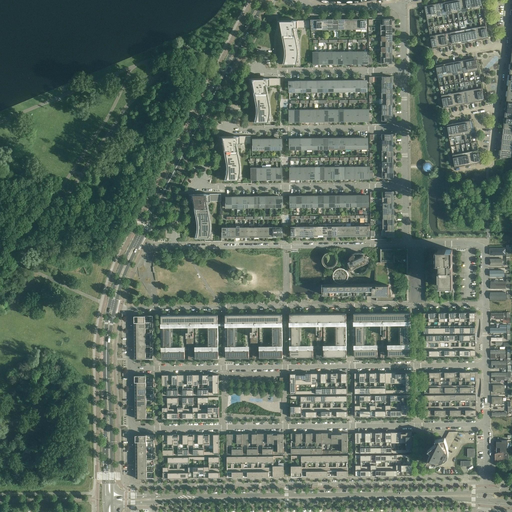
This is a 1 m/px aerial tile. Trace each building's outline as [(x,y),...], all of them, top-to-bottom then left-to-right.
[(451,1),(450,1),(454,23),(459,22),(455,0),(451,1)] [(456,0),(455,0),(459,22),(464,21),(460,0),(456,0)] [(460,0),(464,21),(469,20),(465,0),(460,0)] [(465,0),(469,20),(474,19),(470,0),(465,0)] [(470,0),(474,19),(479,18),(475,0),(470,0)] [(475,0),(479,18),(484,17),(481,0),(475,0)] [(446,2),(445,2),(449,23),(454,23),(450,1),(446,2)] [(441,3),(440,3),(444,24),(449,23),(445,2),(441,3)] [(436,4),(435,4),(439,25),(444,24),(440,3),(436,4)] [(431,5),(430,5),(434,26),(439,25),(435,4),(431,5)] [(426,6),(425,6),(429,27),(434,26),(430,5),(426,6)] [(479,18),(483,39),(484,39),(488,38),(486,27),(484,17),(479,18)] [(479,40),(483,39),(479,18),(474,19),(478,40),(479,40)] [(474,41),(478,40),(474,19),(469,20),(473,41),(474,41)] [(298,47),(294,28),(310,28),(310,24),(310,20),(279,21),(280,21),(284,47),(285,49),(285,50),(285,51),(285,53),(285,54),(285,55),(285,56),(285,57),(285,59),(284,61),(284,62),(283,63),(283,65),(297,64),(297,63),(297,62),(298,61),(298,60),(298,58),(298,57),(298,55),(299,54),(299,53),(299,52),(298,50),(298,48),(298,47)] [(469,42),(473,41),(469,20),(464,21),(468,42),(469,42)] [(464,43),(468,42),(464,21),(459,22),(463,43),(464,43)] [(459,44),(463,43),(459,22),(454,23),(458,44),(459,44)] [(449,46),(449,45),(453,45),(449,23),(444,24),(448,46),(449,46)] [(454,45),(458,44),(454,23),(449,23),(453,45),(454,45)] [(444,47),(444,46),(448,46),(444,24),(439,25),(443,47),(444,47)] [(439,47),(443,47),(439,25),(434,26),(438,48),(439,47)] [(434,48),(438,48),(434,26),(429,27),(433,49),(434,48)] [(472,59),(472,58),(471,59),(475,80),(480,79),(477,60),(476,58),(472,59)] [(467,60),(467,59),(466,60),(470,81),(475,80),(471,59),(467,60)] [(462,60),(461,61),(465,82),(470,81),(466,60),(462,60)] [(457,61),(456,62),(460,83),(465,82),(461,61),(457,61)] [(447,63),(446,63),(450,85),(455,84),(451,62),(451,63),(447,63)] [(452,62),(451,62),(455,84),(460,83),(456,62),(452,62)] [(442,64),(441,64),(445,86),(450,85),(446,63),(446,64),(442,64)] [(437,65),(436,65),(440,87),(445,86),(441,64),(441,65),(437,65)] [(268,105),(265,86),(280,86),(280,78),(250,78),(250,79),(255,105),(255,106),(255,107),(255,108),(255,111),(255,112),(255,114),(255,116),(255,117),(255,118),(254,119),(254,120),(254,122),(253,122),(267,122),(267,121),(268,119),(268,118),(269,116),(269,114),(269,113),(269,112),(269,111),(269,109),(269,108),(269,106),(268,105)] [(475,80),(479,101),(480,101),(484,100),(480,79),(475,80)] [(475,102),(479,101),(479,102),(479,101),(475,80),(470,81),(474,102),(475,102)] [(470,103),(474,102),(474,103),(474,102),(470,81),(465,82),(469,103),(470,103)] [(465,104),(469,103),(465,82),(460,83),(464,104),(465,104)] [(460,105),(464,104),(460,83),(455,84),(459,105),(460,105)] [(455,106),(459,105),(455,84),(450,85),(454,106),(455,106)] [(450,107),(454,106),(450,85),(445,86),(449,107),(450,107)] [(445,108),(449,107),(445,86),(440,87),(444,108),(445,108)] [(469,121),(468,121),(467,121),(471,142),(476,141),(473,121),(472,120),(469,121)] [(463,122),(462,122),(466,143),(471,142),(467,121),(463,122)] [(458,123),(457,123),(461,144),(466,143),(462,122),(458,123)] [(453,124),(453,123),(452,124),(456,145),(461,144),(457,123),(453,124)] [(448,125),(448,124),(447,125),(451,146),(456,145),(452,124),(448,125)] [(239,163),(235,144),(250,144),(250,136),(220,136),(220,137),(225,163),(225,164),(226,166),(226,168),(226,169),(226,171),(225,173),(225,174),(225,176),(224,178),(224,180),(237,180),(238,179),(238,178),(238,177),(239,175),(239,174),(239,172),(239,171),(239,170),(239,169),(239,167),(239,166),(239,165),(239,163)] [(471,142),(475,164),(476,163),(480,163),(476,141),(471,142)] [(471,164),(475,164),(471,142),(466,143),(470,165),(471,164)] [(466,165),(470,165),(466,143),(461,144),(465,166),(466,165)] [(461,166),(465,166),(461,144),(456,145),(460,167),(461,166)] [(456,167),(460,166),(460,167),(456,145),(451,146),(455,168),(456,167)] [(511,157),(511,151),(501,150),(500,153),(500,159),(511,157)] [(209,221),(206,201),(221,201),(221,194),(191,194),(192,203),(196,220),(196,222),(196,223),(196,225),(196,227),(196,228),(196,229),(196,231),(196,232),(195,233),(195,234),(195,236),(194,237),(194,238),(208,238),(208,236),(208,235),(209,234),(209,233),(209,232),(209,230),(210,229),(210,227),(210,226),(210,225),(210,224),(209,223),(209,222),(209,221)] [(453,288),(452,265),(452,249),(439,249),(439,248),(426,248),(426,249),(426,272),(426,302),(454,301),(454,288),(453,288)] [(408,302),(408,249),(380,249),(380,262),(376,262),(376,285),(324,285),(324,295),(377,294),(377,301),(395,301),(395,302),(408,302)] [(337,257),(337,256),(336,255),(336,254),(335,254),(334,253),(333,253),(332,252),(331,252),(330,252),(329,252),(328,252),(327,253),(326,253),(325,254),(324,255),(323,256),(323,257),(322,258),(322,259),(322,260),(322,261),(322,262),(323,262),(323,263),(323,264),(324,264),(324,265),(325,266),(326,267),(327,267),(328,267),(329,268),(330,268),(331,268),(332,268),(333,267),(334,267),(335,266),(336,265),(337,264),(337,263),(337,262),(338,262),(338,261),(338,260),(338,259),(338,258),(337,257)] [(354,268),(368,262),(368,261),(368,260),(368,259),(367,259),(367,258),(366,257),(365,256),(364,255),(355,259),(349,262),(349,263),(349,264),(349,265),(349,266),(350,267),(350,268),(351,269),(351,270),(354,268)] [(345,269),(344,269),(343,268),(342,268),(341,268),(340,268),(339,268),(338,268),(337,269),(336,269),(336,270),(335,270),(334,271),(334,272),(333,273),(333,274),(333,275),(333,276),(333,277),(333,278),(333,279),(334,280),(335,281),(336,282),(337,283),(338,283),(339,283),(340,284),(341,284),(342,283),(343,283),(344,283),(345,282),(346,282),(346,281),(347,281),(347,280),(348,279),(348,278),(348,277),(349,276),(348,275),(348,274),(348,273),(348,272),(347,272),(347,271),(346,270),(345,269)] [(506,289),(506,282),(498,282),(498,280),(494,280),(494,282),(491,282),(491,289),(506,289)] [(475,335),(475,333),(475,312),(473,312),(472,312),(467,312),(462,312),(457,312),(452,312),(447,312),(446,312),(442,312),(441,312),(437,313),(437,312),(436,312),(436,313),(432,313),(432,312),(431,312),(431,313),(427,313),(427,312),(426,312),(426,313),(424,313),(424,336),(424,356),(427,356),(428,356),(432,356),(437,356),(441,356),(442,356),(447,356),(448,356),(452,356),(453,356),(457,356),(462,356),(463,356),(467,356),(468,356),(472,356),(472,355),(476,355),(475,335)] [(377,357),(377,345),(377,324),(379,324),(386,324),(388,324),(388,356),(411,356),(411,348),(411,323),(410,323),(410,321),(411,321),(410,313),(354,313),(354,322),(354,324),(354,357),(377,357)] [(249,358),(249,347),(249,325),(251,325),(257,325),(259,325),(260,358),(283,357),(283,347),(282,324),(282,323),(282,314),(279,314),(278,314),(275,314),(271,315),(271,314),(270,314),(270,315),(267,315),(267,314),(267,315),(264,315),(264,314),(263,314),(263,315),(260,315),(260,314),(259,314),(259,315),(256,315),(256,314),(256,315),(256,314),(253,314),(253,315),(252,315),(249,315),(248,315),(245,315),(242,315),(241,315),(237,315),(234,315),(233,315),(230,315),(226,315),(226,323),(226,325),(226,358),(249,358)] [(313,357),(313,346),(313,325),(315,325),(321,325),(323,325),(324,357),(347,357),(347,347),(346,324),(346,322),(346,314),(290,314),(290,323),(290,324),(290,357),(313,357)] [(153,359),(153,337),(153,315),(135,316),(135,322),(135,323),(135,328),(135,329),(135,335),(135,336),(135,341),(135,342),(135,347),(135,348),(135,353),(135,354),(135,359),(153,359)] [(185,358),(185,347),(184,326),(186,326),(193,326),(195,326),(196,358),(218,358),(218,348),(218,325),(218,323),(218,315),(161,315),(162,324),(162,326),(162,359),(185,358)] [(506,332),(506,324),(499,324),(499,328),(490,328),(490,333),(506,332)] [(505,358),(505,349),(491,349),(491,358),(496,358),(496,356),(500,356),(500,358),(505,358)] [(506,368),(506,360),(507,360),(507,358),(504,358),(504,360),(491,360),(491,365),(497,365),(497,368),(506,368)] [(476,392),(476,379),(476,372),(473,372),(473,371),(473,372),(468,372),(468,371),(468,372),(463,372),(463,371),(462,371),(462,372),(458,372),(458,371),(457,371),(457,372),(453,372),(453,371),(452,371),(452,372),(448,372),(447,372),(443,372),(442,372),(437,372),(432,372),(427,372),(424,372),(424,385),(424,393),(476,392)] [(411,390),(411,380),(411,372),(408,372),(407,372),(406,372),(403,372),(402,372),(399,372),(398,372),(393,373),(393,372),(392,372),(392,373),(389,373),(389,372),(388,372),(388,373),(383,373),(383,372),(383,373),(378,373),(378,372),(377,372),(377,373),(373,373),(373,372),(372,372),(372,373),(368,373),(368,372),(367,372),(367,373),(363,373),(363,372),(362,372),(362,373),(358,373),(358,372),(357,372),(357,373),(355,373),(355,394),(406,393),(406,390),(411,390)] [(506,376),(506,372),(491,372),(491,376),(495,376),(495,380),(497,380),(497,381),(500,381),(500,379),(505,379),(507,379),(507,376),(506,376)] [(347,394),(347,380),(347,373),(344,373),(339,373),(334,373),(329,373),(324,373),(323,373),(319,373),(318,373),(313,373),(309,373),(303,373),(302,373),(299,374),(299,373),(299,374),(296,374),(296,373),(296,374),(294,374),(294,373),(294,374),(290,374),(291,391),(296,391),(296,394),(347,394)] [(219,392),(219,382),(219,374),(215,374),(213,374),(210,374),(208,374),(206,374),(205,374),(201,375),(201,374),(200,374),(200,375),(195,375),(195,374),(194,374),(194,375),(193,375),(193,374),(193,375),(191,375),(191,374),(190,374),(190,375),(185,375),(185,374),(185,375),(180,375),(180,374),(179,374),(179,375),(178,375),(177,375),(175,375),(175,374),(175,375),(170,375),(170,374),(170,375),(167,375),(166,375),(166,374),(165,374),(165,375),(162,375),(162,386),(167,386),(167,393),(162,393),(162,396),(214,395),(214,392),(219,392)] [(154,418),(154,394),(153,375),(135,375),(135,382),(136,382),(136,383),(135,383),(135,388),(136,388),(136,389),(135,389),(135,394),(136,394),(136,395),(135,395),(135,400),(136,400),(136,401),(135,401),(135,406),(136,406),(136,407),(135,407),(136,412),(136,414),(136,419),(154,418)] [(504,385),(493,385),(493,392),(500,392),(500,393),(502,393),(502,392),(504,392),(504,385)] [(476,415),(476,397),(476,394),(424,395),(425,416),(428,415),(428,416),(428,415),(432,415),(432,416),(433,416),(433,415),(437,415),(437,416),(438,416),(438,415),(442,415),(442,416),(442,415),(448,415),(448,416),(448,415),(453,415),(453,416),(453,415),(457,415),(457,416),(458,416),(458,415),(463,415),(463,416),(463,415),(468,415),(468,416),(469,415),(472,415),(473,415),(476,415)] [(412,416),(411,405),(411,395),(355,396),(355,416),(358,416),(358,417),(359,417),(359,416),(363,416),(363,417),(363,416),(368,416),(368,417),(368,416),(373,416),(373,417),(374,416),(378,416),(383,416),(384,416),(389,416),(393,416),(394,416),(398,416),(399,416),(404,416),(405,416),(408,416),(412,416)] [(343,407),(343,403),(347,403),(347,396),(291,396),(291,417),(294,417),(295,417),(298,417),(303,417),(304,417),(309,417),(313,417),(314,417),(319,417),(324,417),(325,417),(324,417),(328,417),(329,417),(334,416),(334,417),(335,417),(335,416),(339,416),(339,417),(340,417),(340,416),(344,416),(344,417),(344,416),(347,416),(347,407),(343,407)] [(219,418),(219,407),(209,407),(209,400),(219,400),(219,397),(162,398),(162,401),(167,401),(167,407),(162,407),(162,418),(166,418),(166,419),(166,418),(168,418),(168,419),(168,418),(170,418),(170,419),(171,419),(171,418),(175,418),(175,419),(176,419),(176,418),(181,418),(181,419),(181,418),(183,418),(183,419),(183,418),(185,418),(186,418),(191,418),(196,418),(197,418),(198,418),(199,418),(201,418),(206,418),(212,418),(215,418),(216,418),(219,418)] [(348,450),(348,441),(348,433),(344,433),(344,432),(344,433),(342,433),(342,432),(342,433),(339,433),(339,432),(339,433),(335,433),(335,432),(335,433),(329,433),(329,432),(329,433),(325,433),(325,432),(325,433),(320,433),(320,432),(319,432),(319,433),(314,433),(309,433),(304,433),(299,433),(294,433),(293,433),(291,433),(291,454),(343,453),(343,450),(348,450)] [(412,450),(412,440),(412,432),(409,432),(408,432),(407,432),(406,432),(403,432),(400,432),(399,432),(393,432),(389,432),(384,432),(383,432),(379,432),(378,432),(374,432),(373,432),(368,432),(363,432),(358,433),(358,432),(358,433),(355,433),(355,453),(407,453),(407,450),(412,450)] [(448,450),(458,432),(449,432),(445,438),(445,437),(445,438),(439,439),(440,440),(431,447),(432,448),(428,459),(429,459),(430,464),(430,465),(431,464),(433,464),(435,464),(437,463),(440,465),(442,461),(443,461),(444,460),(446,459),(447,458),(448,457),(448,456),(449,455),(449,454),(449,452),(449,451),(448,450)] [(284,451),(283,441),(283,433),(280,433),(278,433),(276,433),(271,433),(270,433),(265,433),(260,434),(260,433),(259,433),(259,434),(258,434),(258,433),(257,433),(257,434),(255,434),(255,433),(255,434),(250,434),(250,433),(250,434),(244,434),(244,433),(244,434),(242,434),(240,434),(240,433),(240,434),(235,434),(235,433),(234,433),(234,434),(232,434),(230,434),(230,433),(230,434),(227,434),(227,445),(232,445),(232,452),(227,452),(227,455),(278,454),(278,451),(284,451)] [(219,452),(219,442),(219,434),(216,434),(215,434),(214,434),(212,434),(206,434),(205,434),(204,434),(201,434),(196,434),(191,434),(190,434),(188,434),(186,434),(181,434),(180,434),(175,434),(173,434),(171,434),(170,434),(166,435),(166,434),(165,434),(165,435),(163,435),(163,450),(163,455),(214,455),(214,452),(219,452)] [(155,478),(154,453),(154,435),(136,435),(136,442),(136,443),(136,448),(136,449),(136,454),(136,455),(136,460),(137,460),(137,461),(136,461),(136,466),(137,466),(137,467),(136,467),(136,472),(137,472),(137,473),(136,473),(136,478),(155,478)] [(509,458),(509,450),(506,450),(506,447),(508,447),(508,440),(500,440),(500,442),(496,442),(496,453),(495,454),(495,462),(496,462),(504,460),(504,459),(509,458)] [(348,476),(348,461),(348,455),(291,456),(291,477),(295,476),(295,477),(295,476),(299,476),(299,477),(300,477),(300,476),(304,476),(304,477),(305,477),(305,476),(310,476),(310,477),(310,476),(314,476),(314,477),(315,477),(315,476),(319,476),(319,477),(320,477),(320,476),(325,476),(325,477),(326,477),(326,476),(330,476),(330,477),(330,476),(335,476),(335,477),(335,476),(340,476),(341,476),(344,476),(345,476),(348,476)] [(412,475),(412,455),(355,455),(356,476),(359,476),(363,476),(364,476),(368,476),(369,476),(374,476),(375,476),(378,476),(379,476),(384,476),(389,476),(390,476),(394,475),(394,476),(394,475),(399,475),(399,476),(399,475),(405,475),(405,476),(405,475),(408,475),(408,476),(409,476),(409,475),(412,475)] [(284,477),(284,466),(274,466),(274,459),(284,459),(284,456),(232,456),(227,457),(227,477),(231,477),(231,478),(231,477),(235,477),(235,478),(235,477),(240,477),(240,478),(241,478),(241,477),(246,477),(247,477),(250,477),(251,477),(255,477),(256,477),(260,477),(261,477),(265,477),(266,477),(268,477),(269,477),(270,477),(276,477),(277,477),(280,477),(281,477),(284,477)] [(220,477),(220,462),(219,457),(163,457),(163,460),(168,460),(168,467),(163,467),(163,478),(166,478),(167,478),(171,478),(176,478),(181,478),(186,478),(187,478),(192,478),(194,478),(197,478),(201,477),(201,478),(201,477),(207,477),(207,478),(208,478),(208,477),(209,477),(209,478),(209,477),(211,477),(211,478),(212,478),(212,477),(217,477),(217,478),(217,477),(220,477)]
